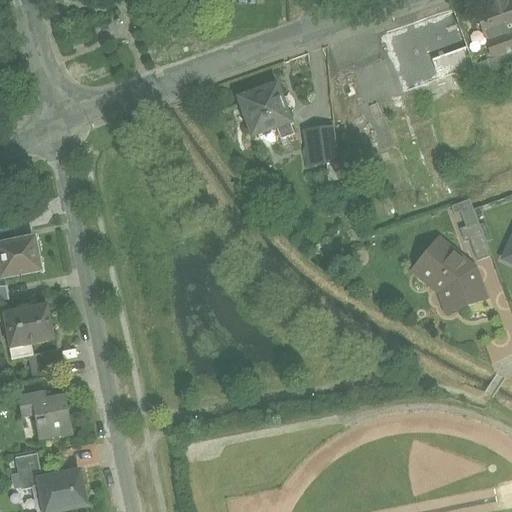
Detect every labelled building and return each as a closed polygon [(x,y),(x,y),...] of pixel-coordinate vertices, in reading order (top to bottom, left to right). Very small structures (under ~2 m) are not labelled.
[(467,0),(444,0),(378,24),(387,46),(325,68),(345,125),(388,110),(417,192),(511,158),(511,0),(469,0),(467,1),(467,0)] [(274,72),(230,89),(246,131),(290,114),(274,72)] [(331,126),(311,127),(313,164),(333,163),(331,126)] [(452,205),(459,227),(473,222),(465,201),(452,205)] [(476,264),(489,259),(477,226),(458,233),(462,245),(468,243),(476,264)] [(30,232),(0,237),(0,269),(35,263),(30,232)] [(511,235),(499,264),(511,269),(511,235)] [(444,319),(488,306),(478,272),(436,242),(410,278),(438,297),(444,319)] [(41,298),(0,305),(0,315),(7,355),(26,352),(28,351),(25,334),(46,330),(41,298)] [(52,347),(28,351),(26,352),(30,375),(47,372),(56,370),(52,347)] [(40,390),(50,388),(47,372),(30,375),(13,379),(15,388),(39,383),(40,390)] [(67,429),(59,386),(50,388),(40,390),(39,383),(15,388),(11,388),(12,398),(27,395),(34,435),(67,429)] [(32,471),(37,470),(33,450),(7,455),(12,485),(34,480),(32,471)] [(37,470),(32,471),(34,480),(40,508),(83,500),(75,462),(37,470)]
